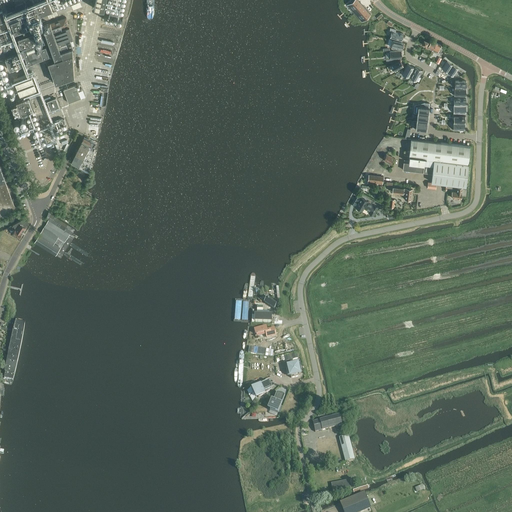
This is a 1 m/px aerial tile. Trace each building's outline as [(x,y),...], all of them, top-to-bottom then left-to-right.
[(36,6),(40,16),(53,11),(49,1),(48,0),(33,0),(35,2),(34,2),(34,3),(35,3),(36,6)] [(95,0),(94,8),(104,10),(106,0),(95,0)] [(106,0),(103,16),(123,20),(127,0),(106,0)] [(358,0),(352,0),(349,3),(355,9),(353,11),(355,13),(363,5),(358,0)] [(363,5),(355,13),(357,15),(359,14),(364,19),(370,14),(363,5)] [(19,17),(10,20),(15,32),(23,28),(19,17)] [(48,62),(49,63),(56,83),(74,76),(77,76),(76,73),(74,73),(73,55),(73,47),(70,39),(73,38),(69,27),(70,27),(66,17),(50,23),(43,26),(55,60),(48,62)] [(390,28),(390,30),(392,31),(390,38),(402,41),(403,33),(395,32),(396,30),(390,28)] [(33,31),(18,37),(19,40),(18,40),(20,46),(21,45),(23,51),(28,63),(43,57),(45,56),(50,54),(46,44),(41,46),(39,46),(37,39),(38,39),(35,33),(35,34),(33,31)] [(392,40),(391,46),(392,46),(391,48),(394,49),(395,47),(402,49),(403,42),(392,40)] [(428,46),(428,47),(429,47),(432,49),(433,49),(436,43),(431,40),(429,44),(428,43),(429,42),(424,40),(422,44),(426,46),(427,45),(428,46)] [(436,43),(433,49),(433,50),(436,51),(440,53),(442,49),(441,49),(441,48),(440,47),(441,45),(436,43)] [(401,50),(389,51),(390,51),(390,58),(391,58),(391,60),(395,60),(395,58),(399,58),(401,58),(401,50)] [(5,58),(0,60),(0,90),(2,96),(12,92),(14,96),(17,94),(16,90),(17,90),(10,70),(28,63),(23,51),(5,58)] [(400,59),(390,65),(393,71),(395,70),(396,71),(399,70),(398,68),(403,65),(400,59)] [(447,61),(442,69),(448,72),(453,65),(447,61)] [(401,71),(400,73),(402,74),(409,78),(414,67),(407,64),(403,71),(402,70),(401,71)] [(453,65),(448,72),(453,76),(458,68),(453,65)] [(415,67),(410,78),(416,81),(417,81),(419,81),(421,78),(419,77),(422,71),(415,67)] [(14,79),(20,95),(37,89),(30,73),(14,79)] [(63,90),(68,103),(81,98),(76,85),(63,90)] [(11,106),(15,115),(20,113),(21,115),(35,109),(30,96),(16,102),(17,104),(11,106)] [(47,101),(51,111),(60,107),(56,98),(47,101)] [(454,105),(454,106),(466,106),(466,98),(454,98),(454,105)] [(418,106),(417,113),(428,115),(429,107),(418,106)] [(454,106),(453,113),(466,114),(466,106),(454,106)] [(417,113),(416,120),(427,122),(428,115),(417,113)] [(64,119),(62,118),(55,121),(57,127),(66,123),(64,119)] [(414,120),(413,128),(427,129),(428,122),(427,122),(416,120),(414,120)] [(84,137),(81,143),(94,150),(94,148),(93,147),(95,143),(84,137)] [(403,170),(432,173),(431,182),(466,186),(468,163),(470,146),(441,142),(411,139),(409,151),(404,150),(404,154),(409,155),(409,156),(408,162),(404,162),(403,170)] [(94,150),(81,143),(71,162),(89,171),(94,150)] [(383,159),(392,164),(395,159),(386,154),(383,159)] [(369,174),(367,183),(378,185),(378,183),(382,184),(383,182),(383,176),(369,174)] [(16,209),(5,181),(0,182),(0,215),(2,215),(3,218),(8,215),(7,213),(16,209)] [(392,191),(392,192),(403,193),(405,194),(405,199),(411,200),(412,189),(393,187),(392,191)] [(451,197),(461,199),(462,188),(457,187),(457,192),(452,192),(451,197)] [(358,196),(352,205),(357,208),(362,211),(363,209),(364,207),(368,210),(370,211),(369,213),(373,215),(375,211),(378,207),(373,204),(373,205),(367,201),(361,197),(358,195),(358,196)] [(49,212),(46,218),(71,234),(75,228),(49,212)] [(14,224),(17,229),(16,230),(15,229),(12,234),(18,238),(19,237),(20,237),(21,236),(21,235),(26,228),(25,227),(28,223),(23,219),(13,225),(14,224)] [(40,234),(54,243),(58,237),(52,233),(53,231),(66,240),(70,234),(48,220),(40,234)] [(61,247),(40,234),(35,242),(56,256),(61,247)] [(277,303),(267,297),(264,302),(274,309),(277,303)] [(254,322),(271,323),(272,315),(254,314),(254,322)] [(9,349),(8,351),(20,354),(27,322),(25,321),(18,319),(16,320),(13,331),(9,349)] [(254,328),(256,336),(265,335),(266,338),(276,336),(274,327),(267,329),(266,326),(254,328)] [(274,350),(250,346),(249,352),(273,356),(274,350)] [(14,380),(20,354),(8,351),(6,366),(3,378),(3,379),(6,380),(10,381),(13,381),(14,380)] [(286,361),(300,358),(299,352),(285,355),(286,361)] [(288,364),(290,375),(291,378),(299,376),(296,362),(288,364)] [(268,381),(252,388),(255,396),(256,398),(258,397),(258,398),(261,396),(264,394),(271,390),(271,389),(271,388),(271,387),(271,386),(271,385),(270,384),(270,383),(269,382),(268,381)] [(269,407),(268,408),(268,409),(270,409),(270,410),(278,414),(285,396),(284,395),(283,395),(282,394),(281,394),(280,393),(278,393),(277,393),(276,393),(272,401),(271,400),(270,403),(268,406),(269,407)] [(312,422),(315,432),(342,425),(339,415),(312,422)] [(339,438),(345,462),(354,459),(348,436),(339,438)] [(331,484),(333,495),(350,491),(348,481),(331,484)] [(423,484),(415,488),(417,492),(425,489),(423,484)] [(366,496),(341,506),(343,511),(353,511),(370,506),(366,496)]
